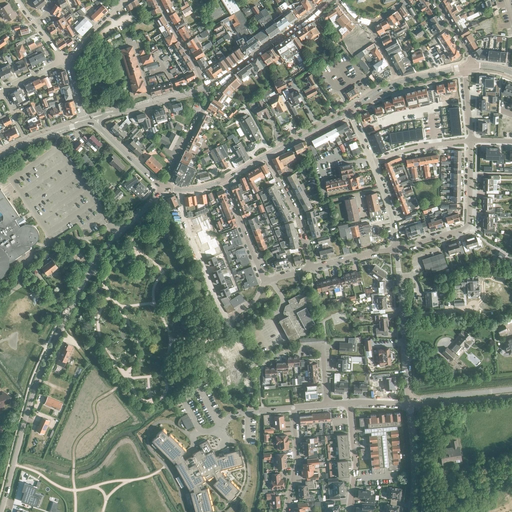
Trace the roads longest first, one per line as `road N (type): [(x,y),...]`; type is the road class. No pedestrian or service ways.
road 1 (residential): [(0,511),(50,345),(100,253),(162,186)]
road 2 (residential): [(264,281),(229,323),(198,262),(180,190)]
road 3 (residential): [(396,249),(468,226),(470,140)]
road 4 (residential): [(409,403),(396,249)]
road 5 (secondary): [(327,0),(205,86)]
road 6 (residential): [(266,155),(297,214),(310,269)]
